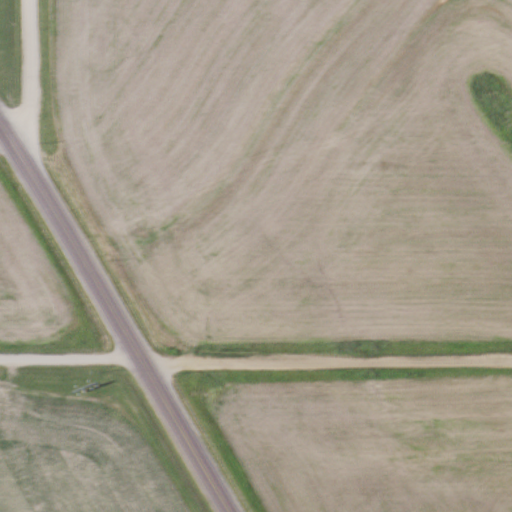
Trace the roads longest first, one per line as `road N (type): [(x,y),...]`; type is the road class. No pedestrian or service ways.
road 1 (primary): [(230,511),(0,122)]
road 2 (residential): [(144,362),(511,360)]
road 3 (residential): [(30,171),(28,0)]
road 4 (residential): [(144,362),(0,360)]
